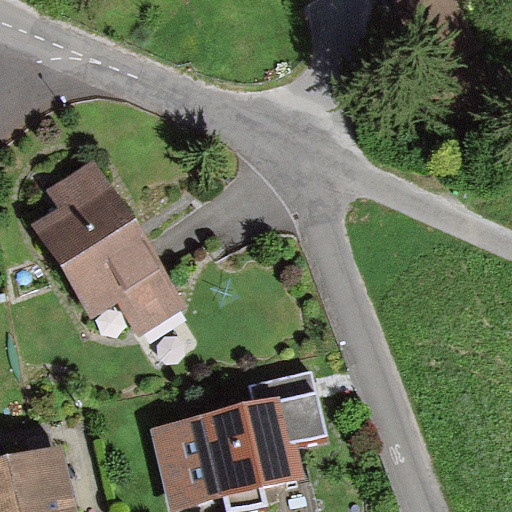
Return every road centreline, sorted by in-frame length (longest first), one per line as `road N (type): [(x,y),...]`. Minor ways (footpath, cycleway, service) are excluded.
road 1 (residential): [(292,152),(425,511)]
road 2 (residential): [(27,30),(292,152)]
road 3 (residential): [(292,152),(511,244)]
